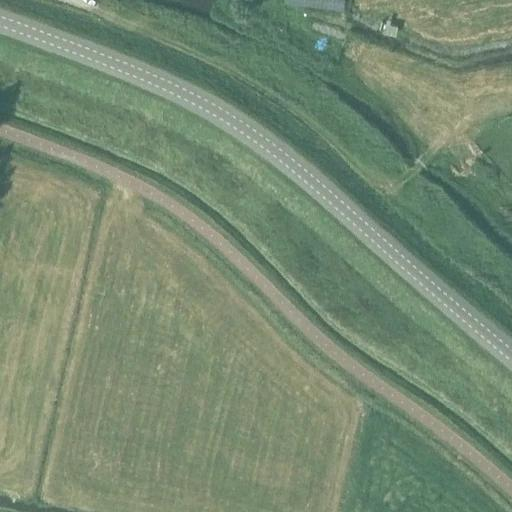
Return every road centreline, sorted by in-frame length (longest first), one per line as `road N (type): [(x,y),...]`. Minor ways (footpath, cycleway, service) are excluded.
road 1 (tertiary): [(511,358),(228,118),(0,21)]
road 2 (track): [(448,134),(398,182),(384,183),(261,87),(88,6)]
